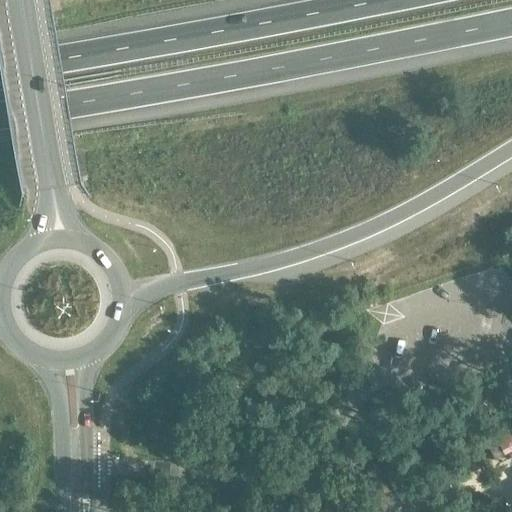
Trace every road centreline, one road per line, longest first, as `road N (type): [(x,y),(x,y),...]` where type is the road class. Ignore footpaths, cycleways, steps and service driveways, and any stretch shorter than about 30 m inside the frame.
road 1 (motorway): [(0,116),(511,22)]
road 2 (motorway): [(122,295),(343,245),(511,153)]
road 3 (motorway): [(380,0),(0,69)]
road 4 (secondary): [(60,239),(21,0)]
road 5 (secondary): [(84,511),(81,358)]
road 6 (secondary): [(52,360),(63,511)]
